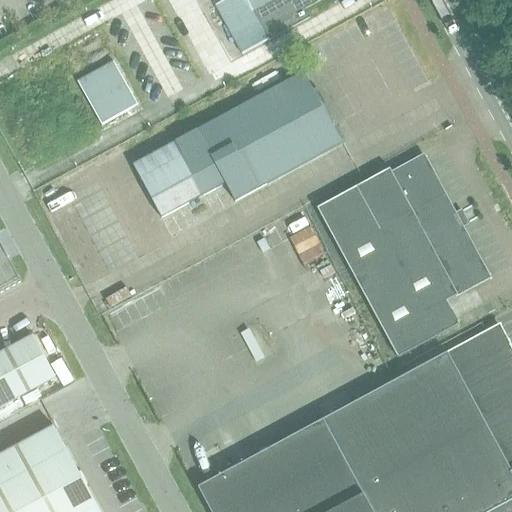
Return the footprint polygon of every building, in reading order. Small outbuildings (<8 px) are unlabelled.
[(226,0),(216,6),(243,55),(268,42),(251,12),(272,0),(226,0)] [(272,0),(251,12),(268,42),(309,20),(304,11),(325,0),(272,0)] [(85,73),(103,119),(139,106),(121,59),(85,73)] [(303,73),(140,161),(132,166),(161,220),(225,186),(234,203),(342,145),(303,73)] [(166,82),(170,93),(184,88),(180,77),(166,82)] [(389,172),(356,190),(317,210),(396,358),(458,325),(446,303),(488,280),(461,229),(468,226),(461,213),(454,216),(424,159),(392,176),(389,172)] [(290,224),(295,233),(313,224),(308,214),(290,224)] [(305,264),(328,256),(317,226),(295,234),(305,264)] [(255,327),(245,331),(258,361),(268,357),(255,327)] [(323,421),(198,489),(210,511),(511,511),(511,364),(493,329),(323,421)] [(0,354),(0,360),(20,398),(56,379),(33,336),(0,354)] [(0,409),(20,398),(0,360),(0,409)] [(0,456),(0,511),(99,511),(54,427),(0,456)]
